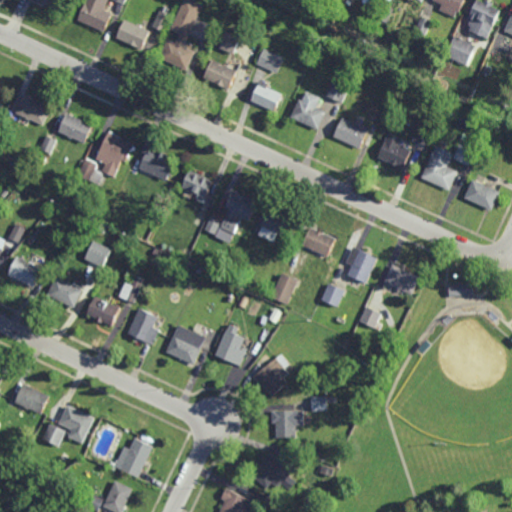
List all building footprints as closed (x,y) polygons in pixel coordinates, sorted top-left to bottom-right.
[(67,0),(63,10),(47,3),(46,5),(42,4),(43,2),(38,0),(67,0)] [(106,33),(104,32),(105,30),(80,19),(81,17),(80,16),(81,13),(83,15),(88,3),(87,2),(87,0),(112,0),(108,9),(116,13),(106,33)] [(465,0),(461,11),(459,10),(457,16),(441,9),(442,7),(434,3),(435,0),(465,0)] [(484,0),(487,1),(487,0),(492,0),(495,1),(494,4),(503,8),(490,37),(470,28),(471,16),(478,0),(484,0)] [(389,21),(378,17),(385,3),(395,7),(389,21)] [(165,31),(154,26),(161,9),(172,14),(165,31)] [(186,20),(179,17),(181,12),(188,15),(186,20)] [(427,33),(417,29),(423,15),(433,20),(427,33)] [(138,23),(139,22),(143,24),(142,25),(151,29),(142,48),(119,37),(120,35),(117,33),(119,29),(120,30),(126,18),(138,23)] [(220,49),(236,53),(241,36),(224,31),(220,49)] [(468,65),(447,55),(456,35),(477,44),(468,65)] [(187,44),(186,45),(196,50),(188,68),(160,56),(169,37),(182,43),(183,42),(187,44)] [(401,52),(396,49),(400,41),(405,43),(401,52)] [(279,72),(259,63),(266,47),(286,56),(279,72)] [(234,65),(233,67),(238,69),(231,87),(205,77),(212,58),(226,63),(226,62),(234,65)] [(344,101),(327,93),(329,89),(330,89),(337,76),(353,83),(344,101)] [(284,100),(281,99),(277,110),(253,99),(262,78),(271,82),(269,86),(284,93),(283,96),(285,97),(284,100)] [(319,106),(328,110),(320,128),(292,116),(301,97),(304,99),(308,90),(323,96),(319,106)] [(46,125),(32,119),(32,120),(28,119),(28,117),(18,113),(26,94),(54,105),(46,125)] [(89,143),(76,137),(75,139),(71,137),(72,135),(62,131),(70,113),(96,124),(89,143)] [(363,147),(336,135),(345,116),(371,128),(363,147)] [(430,145),(416,139),(422,126),(436,132),(430,145)] [(136,143),(134,146),(136,147),(134,151),(132,150),(131,154),(132,154),(131,157),(130,156),(128,161),(124,159),(120,167),(121,168),(116,177),(107,173),(102,185),(90,180),(89,182),(83,179),(84,176),(81,175),(88,158),(89,159),(90,158),(101,163),(100,164),(101,164),(100,166),(101,166),(100,169),(105,172),(108,164),(100,160),(101,157),(99,156),(100,154),(102,154),(103,153),(100,152),(101,150),(104,151),(106,148),(104,147),(105,144),(107,145),(109,139),(108,139),(109,136),(110,136),(113,130),(119,133),(118,135),(136,143)] [(406,168),(380,156),(391,130),(406,137),(403,144),(414,149),(406,168)] [(54,154),(42,149),(48,135),(60,140),(54,154)] [(472,164),(456,157),(462,143),(477,149),(472,164)] [(452,190),(424,177),(439,144),(456,153),(451,165),(461,170),(452,190)] [(168,179),(141,167),(149,149),(176,162),(168,179)] [(46,164),(38,160),(41,155),(48,158),(46,164)] [(31,170),(23,167),(25,162),(33,165),(31,170)] [(215,180),(207,198),(205,197),(203,201),(198,198),(199,195),(183,187),(184,185),(182,184),(184,179),(186,180),(188,177),(183,175),(185,170),(190,172),(191,169),(215,180)] [(496,188),(499,182),(504,184),(501,191),(502,191),(494,209),(467,197),(475,179),(496,188)] [(251,221),(235,213),(232,219),(224,215),(235,190),(260,202),(251,221)] [(69,217),(63,214),(67,206),(74,209),(69,217)] [(291,238),(279,233),(275,241),(260,234),(264,225),(262,224),(271,206),(299,220),(291,238)] [(217,233),(207,228),(212,215),(223,220),(217,233)] [(106,234),(98,230),(102,223),(110,228),(106,234)] [(22,243),(11,238),(17,224),(28,229),(22,243)] [(330,257),(304,245),(313,226),(339,238),(330,257)] [(33,244),(29,241),(33,236),(37,239),(33,244)] [(86,260),(104,268),(113,248),(94,241),(86,260)] [(369,283),(366,281),(365,283),(362,282),(362,280),(350,275),(354,264),(348,261),(354,246),(380,257),(369,283)] [(160,256),(154,253),(156,248),(162,251),(160,256)] [(32,262),(32,261),(36,263),(36,264),(45,268),(37,287),(10,276),(18,256),(32,262)] [(414,295),(411,293),(410,294),(408,292),(408,291),(403,289),(401,293),(398,292),(400,288),(386,282),(395,264),(423,277),(414,295)] [(290,304),(273,297),(284,272),(301,280),(290,304)] [(135,303),(126,298),(120,295),(127,282),(132,284),(137,275),(146,279),(135,303)] [(81,287),(82,284),(87,286),(85,289),(87,290),(77,309),(74,307),(74,308),(73,308),(73,309),(70,307),(71,306),(50,295),(59,277),(81,287)] [(227,293),(221,290),(224,282),(230,285),(227,293)] [(341,307),(324,300),(331,283),(348,290),(341,307)] [(450,297),(448,285),(474,283),(475,294),(450,297)] [(113,326),(106,322),(105,324),(98,321),(99,319),(90,314),(99,295),(122,307),(113,326)] [(246,308),(244,307),(243,309),(240,308),(242,306),(240,305),(245,295),(250,297),(246,308)] [(381,330),(361,321),(369,306),(384,313),(380,322),(384,324),(381,330)] [(278,323),(270,319),(276,307),(283,311),(278,323)] [(154,345),(129,333),(141,308),(159,317),(154,327),(161,330),(154,345)] [(446,323),(442,319),(449,311),(453,315),(446,323)] [(508,335),(497,326),(499,324),(491,317),(495,312),(503,319),(500,323),(510,332),(508,335)] [(238,334),(247,338),(242,349),(248,351),(241,366),(227,359),(226,361),(222,359),(223,358),(217,355),(228,329),(229,330),(232,323),(241,327),(238,334)] [(196,364),(167,352),(179,324),(208,337),(196,364)] [(436,339),(433,336),(441,326),(445,329),(436,339)] [(274,396),(264,384),(261,386),(254,376),(283,353),(291,364),(287,368),(291,373),(285,377),(290,383),(274,396)] [(304,388),(301,381),(309,378),(312,386),(304,388)] [(43,415),(17,403),(26,384),(52,396),(43,415)] [(329,412),(313,412),(313,396),(329,397),(329,412)] [(297,431),(299,431),(299,435),(297,435),(297,437),(278,437),(278,421),(275,421),(275,417),(277,417),(276,403),(294,403),(294,410),(297,410),(297,431)] [(86,444),(71,437),(74,430),(61,424),(70,405),(98,418),(86,444)] [(61,447),(45,439),(52,424),(69,432),(61,447)] [(140,478),(117,468),(116,471),(109,467),(112,461),(116,463),(117,459),(118,460),(125,446),(131,449),(136,438),(155,446),(140,478)] [(280,460),(285,455),(298,466),(290,475),(299,482),(291,491),(283,484),(279,489),(273,483),(268,489),(252,476),(272,453),(280,460)] [(336,468),(334,476),(326,474),(328,466),(336,468)] [(123,511),(115,511),(105,507),(117,481),(134,488),(123,511)] [(251,511),(220,511),(226,500),(223,499),(227,488),(256,503),(251,511)] [(283,498),(277,494),(279,490),(285,494),(283,498)] [(100,511),(98,511),(86,506),(92,494),(106,500),(100,511)] [(279,511),(272,511),(265,508),(271,495),(285,502),(279,511)]
